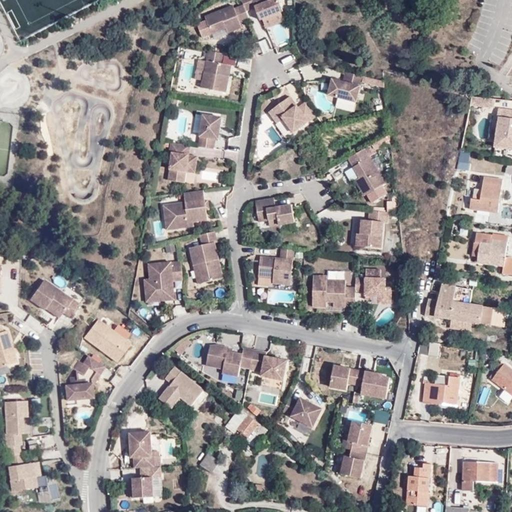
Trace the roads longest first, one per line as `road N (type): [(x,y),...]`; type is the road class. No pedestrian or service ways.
road 1 (residential): [(305,52),(255,76),(233,208),(239,313)]
road 2 (residential): [(239,313),(192,316),(125,384),(98,436),(96,488)]
road 3 (residential): [(409,352),(239,313)]
road 4 (residential): [(96,488),(78,475),(59,438),(46,349)]
